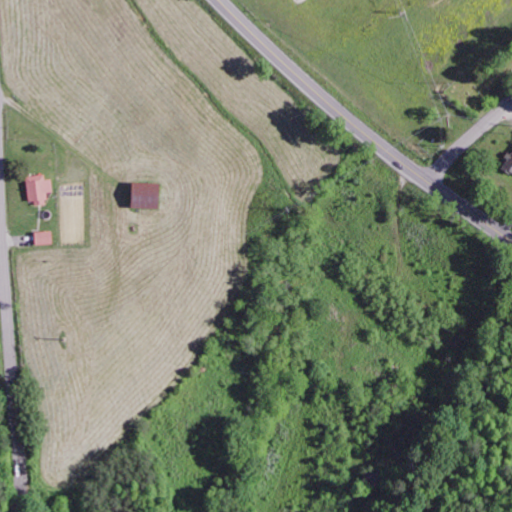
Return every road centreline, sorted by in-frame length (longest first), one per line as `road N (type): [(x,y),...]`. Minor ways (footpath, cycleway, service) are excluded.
road 1 (secondary): [(511,241),(365,133),(221,0)]
road 2 (residential): [(23,511),(0,145)]
